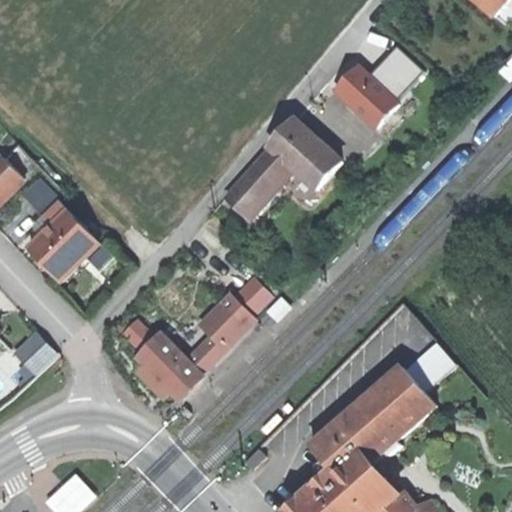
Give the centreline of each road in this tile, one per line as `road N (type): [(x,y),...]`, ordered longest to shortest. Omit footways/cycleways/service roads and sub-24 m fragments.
road 1 (residential): [(81,347),(385,0)]
road 2 (secondary): [(211,511),(147,446),(121,429),(88,424)]
